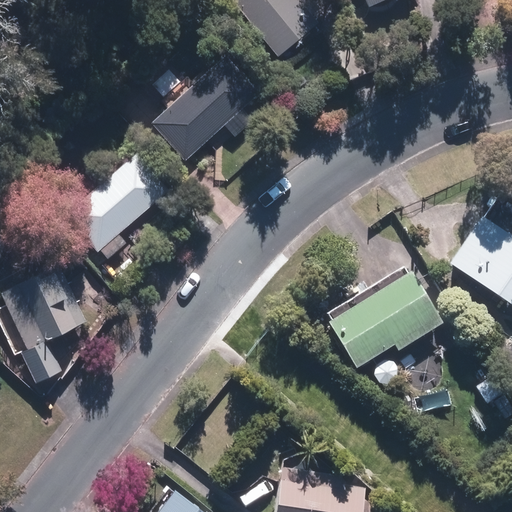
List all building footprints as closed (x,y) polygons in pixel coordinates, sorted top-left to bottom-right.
[(295,0),(232,0),(281,51),(314,20),(295,0)] [(257,95),(225,61),(160,123),(192,157),(257,95)] [(173,186),(142,156),(81,218),(111,248),(173,186)] [(511,230),(486,213),(456,257),(511,295),(511,230)] [(61,267),(10,290),(50,380),(81,367),(64,328),(84,319),(61,267)] [(335,309),(360,358),(442,317),(417,268),(335,309)] [(276,472),(270,511),(355,511),(358,491),(334,488),(335,480),(276,472)] [(194,511),(170,493),(154,511),(194,511)]
